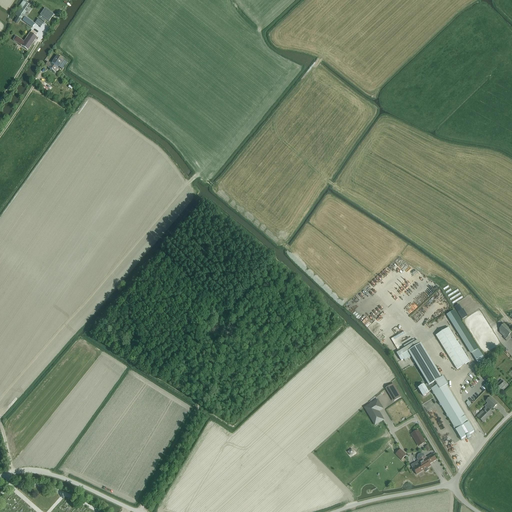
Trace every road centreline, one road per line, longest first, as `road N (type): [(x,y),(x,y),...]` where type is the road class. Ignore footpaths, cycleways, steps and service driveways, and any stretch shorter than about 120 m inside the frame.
road 1 (unclassified): [(0,476),(55,475),(138,511)]
road 2 (unclassified): [(334,511),(451,484)]
